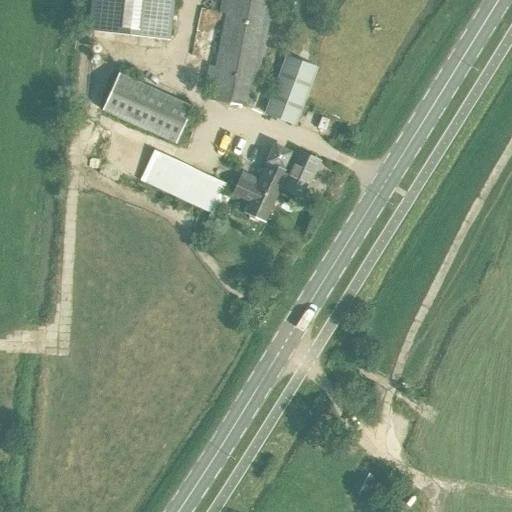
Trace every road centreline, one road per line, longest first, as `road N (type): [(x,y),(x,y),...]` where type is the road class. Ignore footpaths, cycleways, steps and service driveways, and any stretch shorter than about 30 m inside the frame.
road 1 (primary): [(178,511),(498,0)]
road 2 (track): [(380,449),(394,379),(511,152)]
road 3 (track): [(438,511),(425,483),(380,449),(338,400)]
